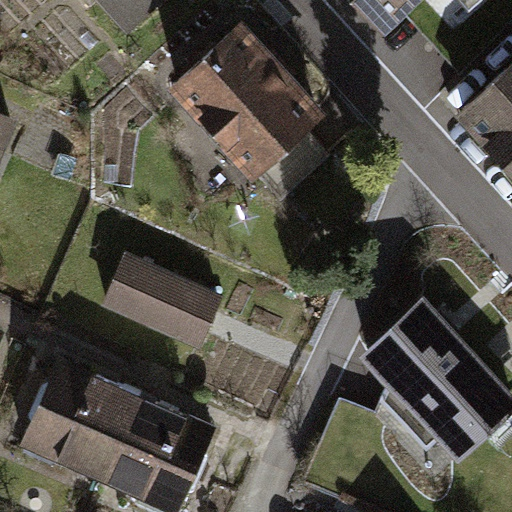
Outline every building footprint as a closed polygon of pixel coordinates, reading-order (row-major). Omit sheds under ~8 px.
[(82,0),(121,46),(177,1),(175,0),(82,0)] [(405,0),(329,0),(362,38),(405,0)] [(458,0),(470,11),(482,0),(458,0)] [(304,106),(222,6),(163,54),(245,154),(304,106)] [(511,54),(460,102),(511,159),(511,54)] [(0,127),(8,107),(0,103),(0,127)] [(213,286),(117,247),(95,301),(191,340),(213,286)] [(380,382),(371,417),(401,451),(426,428),(452,457),(511,403),(511,390),(416,284),(347,346),(380,382)] [(44,353),(6,444),(42,458),(46,448),(91,467),(123,384),(44,353)] [(208,418),(123,384),(91,467),(135,485),(132,493),(171,509),(208,418)]
